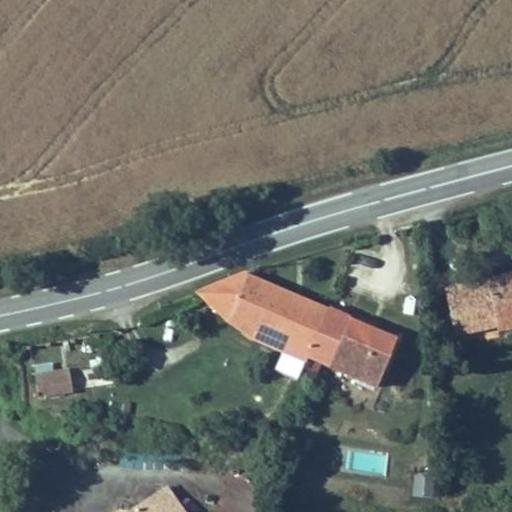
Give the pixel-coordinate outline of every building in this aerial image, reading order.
[(511,273),(444,287),(455,339),(501,329),(502,329),(501,324),(511,322),(511,273)] [(245,275),(195,294),(228,325),(227,329),(307,364),(329,311),(245,275)] [(376,394),(399,340),(329,311),(307,364),(376,394)] [(502,333),(511,330),(511,322),(501,324),(502,329),(501,329),(502,333)] [(68,370),(34,376),(39,398),(72,391),(68,370)] [(412,476),(412,497),(434,497),(433,476),(412,476)] [(118,511),(184,511),(167,487),(129,511),(120,511),(119,511),(118,511)]
